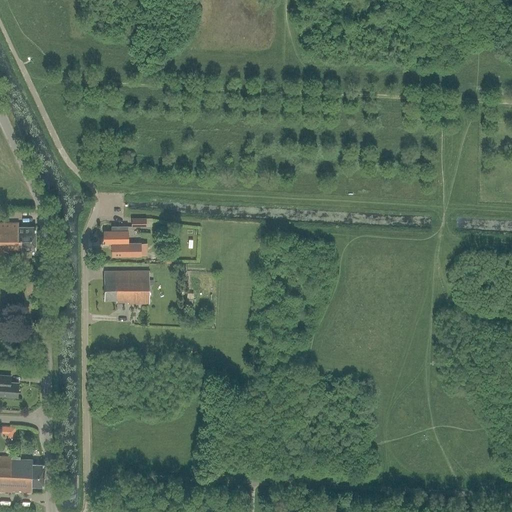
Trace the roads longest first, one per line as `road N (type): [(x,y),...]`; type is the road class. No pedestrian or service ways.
road 1 (tertiary): [(53,511),(47,237),(0,109)]
road 2 (residential): [(90,186),(97,204),(85,249),(85,511)]
